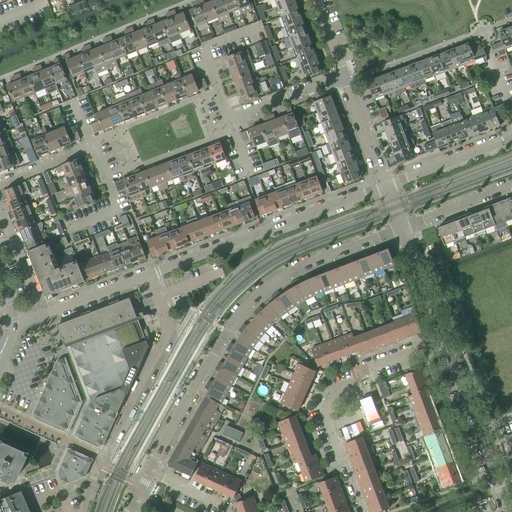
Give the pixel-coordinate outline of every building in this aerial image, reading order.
[(207,22),(198,0),(194,2),(196,7),(190,10),(196,27),(207,22)] [(203,0),(199,0),(198,0),(207,22),(218,18),(211,1),(205,4),(203,0)] [(214,0),(211,1),(218,18),(229,14),(222,0),(214,0)] [(222,0),(229,14),(239,9),(235,0),(222,0)] [(235,0),(239,9),(241,14),(252,10),(248,0),(235,0)] [(277,7),(281,17),(298,11),(294,0),(277,7)] [(256,6),(259,14),(263,12),(267,10),(265,4),(261,6),(261,5),(256,6)] [(77,5),(71,7),(73,14),(79,11),(77,5)] [(174,10),(170,12),(179,33),(190,29),(183,12),(177,15),(174,10)] [(281,17),(285,27),(302,21),(298,11),(281,17)] [(168,19),(162,21),(168,38),(179,33),(170,12),(166,13),(168,19)] [(153,18),(149,20),(158,42),(168,38),(162,21),(156,24),(153,18)] [(147,27),(141,30),(147,46),(158,42),(149,20),(145,22),(147,27)] [(285,27),(289,37),(306,30),(302,21),(285,27)] [(132,27),(128,29),(137,51),(147,46),(141,30),(135,33),(132,27)] [(126,36),(120,39),(126,55),(137,51),(128,29),(124,31),(126,36)] [(511,37),(509,29),(498,33),(502,43),(491,47),(494,54),(497,53),(499,57),(507,54),(505,50),(511,46),(511,37)] [(289,37),(292,47),(310,40),(306,30),(289,37)] [(111,36),(106,38),(116,60),(126,55),(120,39),(113,41),(111,36)] [(105,45),(98,47),(108,70),(118,66),(116,60),(106,38),(103,39),(105,45)] [(292,47),(296,57),(314,50),(310,40),(292,47)] [(465,65),(482,58),(486,57),(484,49),(472,53),(469,44),(458,48),(465,65)] [(90,45),(85,46),(94,68),(95,68),(97,74),(108,70),(98,47),(92,50),(90,45)] [(84,53),(77,56),(84,73),(94,68),(85,46),(82,48),(84,53)] [(454,69),(465,65),(458,48),(448,52),(454,69)] [(225,58),(229,70),(252,61),(247,50),(225,58)] [(296,57),(300,67),(317,61),(314,50),(296,57)] [(444,73),(454,69),(448,52),(438,56),(444,73)] [(84,73),(77,56),(71,59),(69,53),(65,55),(67,60),(66,61),(73,77),(84,73)] [(435,76),(444,73),(438,56),(428,59),(435,76)] [(56,65),(49,68),(56,84),(67,79),(60,63),(57,58),(53,60),(56,65)] [(425,80),(435,76),(428,59),(418,63),(425,80)] [(174,60),(168,62),(171,69),(177,67),(174,60)] [(229,70),(233,80),(250,74),(248,67),(253,65),(252,61),(229,70)] [(317,61),(300,67),(304,78),(322,72),(317,61)] [(419,82),(425,80),(418,63),(408,67),(416,88),(419,86),(420,85),(419,82)] [(41,65),(36,67),(45,88),(56,84),(49,68),(43,70),(41,65)] [(35,74),(28,76),(35,93),(45,88),(36,67),(32,68),(35,74)] [(412,89),(416,88),(408,67),(398,71),(404,88),(410,86),(411,88),(412,89)] [(145,72),(148,77),(154,74),(152,69),(145,72)] [(404,88),(398,71),(388,75),(394,91),(396,97),(399,96),(400,94),(406,91),(404,88)] [(19,73),(15,75),(24,97),(35,93),(28,76),(22,79),(19,73)] [(177,81),(171,84),(177,100),(188,96),(181,80),(179,74),(174,76),(177,81)] [(233,80),(237,91),(260,83),(258,78),(253,80),(250,74),(233,80)] [(24,97),(15,75),(11,77),(13,82),(7,85),(13,101),(24,97)] [(192,75),(181,80),(188,96),(199,91),(192,75)] [(384,95),(394,91),(388,75),(378,79),(384,95)] [(373,99),(384,95),(378,79),(367,83),(373,99)] [(162,81),(158,82),(167,104),(177,100),(171,84),(164,87),(162,81)] [(260,83),(237,91),(242,102),(259,96),(256,89),(266,85),(264,81),(260,83)] [(147,87),(149,90),(150,93),(156,109),(167,104),(158,82),(147,87)] [(141,90),(137,91),(146,113),(156,109),(150,93),(143,95),(141,90)] [(137,91),(127,95),(136,117),(146,113),(137,91)] [(453,95),(456,104),(457,104),(457,105),(462,104),(460,98),(462,97),(461,93),(453,95)] [(127,95),(116,100),(125,122),(136,117),(127,95)] [(455,104),(456,104),(453,95),(446,98),(448,102),(454,100),(455,104)] [(313,103),(317,113),(334,106),(330,96),(313,103)] [(114,107),(108,110),(114,126),(125,122),(116,100),(112,102),(114,107)] [(435,107),(433,103),(423,107),(424,111),(435,107)] [(317,113),(321,123),(338,117),(334,106),(317,113)] [(288,115),(282,117),(288,134),(290,139),(301,135),(293,113),(292,113),(290,108),(286,109),(288,115)] [(494,108),(483,112),(490,129),(500,125),(494,108)] [(114,126),(108,110),(96,115),(103,131),(114,126)] [(483,112),(473,116),(479,133),(490,129),(483,112)] [(273,114),(269,116),(277,138),(288,134),(282,117),(275,119),(273,114)] [(382,123),(386,133),(405,126),(405,125),(406,123),(405,120),(403,119),(401,115),(382,123)] [(17,128),(23,126),(23,125),(22,123),(20,124),(17,116),(16,116),(12,118),(16,128),(17,128)] [(260,125),(267,142),(269,147),(279,143),(277,138),(269,116),(265,117),(267,123),(260,125)] [(461,116),(451,120),(459,141),(469,137),(461,116)] [(462,116),(461,116),(469,137),(479,133),(473,116),(463,120),(462,116)] [(24,121),(27,126),(37,122),(35,117),(24,121)] [(321,123),(324,133),(341,126),(338,117),(321,123)] [(451,120),(441,124),(449,144),(459,141),(451,120)] [(431,128),(434,138),(435,138),(439,148),(449,144),(441,124),(431,128)] [(256,146),(267,142),(260,125),(249,129),(256,146)] [(324,133),(328,143),(345,137),(341,126),(324,133)] [(386,133),(390,143),(407,137),(403,127),(405,126),(386,133)] [(65,127),(54,131),(61,147),(71,143),(65,127)] [(42,130),(44,136),(51,152),(61,147),(54,131),(48,134),(45,128),(42,130)] [(0,135),(0,147),(11,143),(9,139),(7,133),(0,135)] [(29,135),(22,138),(31,162),(38,160),(29,135)] [(44,136),(40,138),(32,140),(39,157),(51,152),(44,136)] [(390,143),(394,153),(413,146),(413,145),(414,143),(412,140),(411,139),(409,136),(407,137),(390,143)] [(329,155),(332,153),(349,147),(345,137),(328,143),(325,145),(329,155)] [(435,138),(434,138),(436,141),(423,146),(426,153),(439,148),(435,138)] [(0,147),(0,159),(10,156),(7,149),(13,147),(11,143),(0,147)] [(216,163),(227,159),(220,143),(209,147),(216,163)] [(413,146),(394,153),(398,164),(415,157),(411,147),(413,146)] [(209,147),(199,151),(207,173),(211,172),(209,166),(216,163),(209,147)] [(332,153),(336,163),(353,157),(349,147),(332,153)] [(199,151),(188,155),(194,172),(200,169),(202,175),(207,173),(199,151)] [(10,156),(0,159),(0,172),(14,166),(20,164),(16,154),(12,155),(10,156)] [(188,155),(177,159),(186,181),(196,177),(194,172),(188,155)] [(336,163),(340,173),(357,167),(353,157),(336,163)] [(64,170),(66,177),(83,170),(78,159),(62,166),(57,168),(59,173),(64,170)] [(177,159),(167,163),(173,180),(179,177),(181,183),(186,181),(177,159)] [(314,160),(318,170),(322,169),(318,159),(314,160)] [(167,163),(156,167),(164,189),(169,188),(166,182),(173,180),(167,163)] [(156,167),(145,171),(152,188),(158,185),(160,191),(164,189),(156,167)] [(357,167),(340,173),(344,184),(361,178),(357,167)] [(64,185),(65,189),(87,180),(83,170),(66,177),(69,183),(64,185)] [(141,192),(143,198),(147,196),(145,190),(152,188),(145,171),(135,175),(141,192)] [(130,203),(143,198),(141,192),(135,175),(115,183),(118,191),(118,192),(125,190),(130,203)] [(261,183),(258,176),(247,180),(250,187),(261,183)] [(317,176),(306,180),(312,196),(323,192),(317,176)] [(72,191),(75,198),(91,191),(87,180),(65,189),(67,193),(72,191)] [(294,180),(285,184),(292,204),(302,200),(296,184),(294,180)] [(306,180),(296,184),(302,200),(312,196),(306,180)] [(4,191),(8,201),(25,194),(29,192),(25,182),(4,191)] [(213,190),(212,186),(211,184),(204,186),(207,192),(213,190)] [(276,192),(282,207),(292,204),(285,184),(275,188),(276,192)] [(192,192),(195,197),(203,194),(200,188),(192,192)] [(91,191),(75,198),(77,204),(72,206),(74,210),(79,208),(79,209),(96,202),(91,191)] [(276,192),(266,196),(272,211),(282,207),(276,192)] [(211,193),(201,197),(203,203),(213,199),(211,193)] [(8,201),(12,211),(29,204),(25,194),(8,201)] [(239,206),(238,206),(244,222),(255,218),(253,212),(256,211),(250,196),(237,201),(239,206)] [(272,211),(266,196),(255,200),(261,215),(272,211)] [(505,202),(499,204),(505,222),(511,218),(511,209),(508,198),(504,200),(505,202)] [(166,200),(157,203),(158,205),(160,210),(168,207),(166,200)] [(227,205),(229,210),(235,225),(244,222),(238,206),(239,206),(237,201),(227,205)] [(12,211),(16,221),(33,214),(29,204),(12,211)] [(505,222),(499,204),(492,207),(492,204),(487,206),(496,228),(496,229),(496,231),(507,227),(505,222)] [(153,205),(147,207),(149,214),(155,212),(153,205)] [(496,228),(487,206),(484,207),(485,209),(478,212),(485,229),(494,226),(495,229),(496,229),(496,228)] [(229,210),(218,214),(224,229),(235,225),(229,210)] [(471,212),(467,214),(475,236),(477,236),(476,233),(485,229),(478,212),(472,214),(471,212)] [(16,221),(21,231),(37,224),(33,214),(16,221)] [(218,214),(208,217),(214,233),(224,229),(218,214)] [(464,217),(458,220),(465,237),(473,234),(474,237),(475,236),(467,214),(464,215),(464,217)] [(122,224),(123,228),(129,225),(128,221),(126,222),(124,216),(119,217),(122,224)] [(208,217),(198,221),(204,237),(214,233),(208,217)] [(187,221),(188,225),(194,241),(204,237),(198,221),(197,218),(187,221)] [(451,220),(447,221),(455,244),(457,243),(456,240),(465,237),(458,220),(452,222),(451,220)] [(455,244),(447,221),(443,223),(444,225),(438,227),(444,245),(453,241),(454,244),(455,244)] [(20,231),(24,241),(41,234),(40,231),(43,230),(43,224),(42,222),(37,224),(21,231),(20,231)] [(188,225),(178,229),(184,245),(194,241),(188,225)] [(178,229),(168,233),(174,248),(184,245),(178,229)] [(49,242),(50,242),(46,232),(41,234),(24,241),(29,252),(49,243),(49,242)] [(168,233),(158,237),(164,252),(174,248),(168,233)] [(129,244),(136,261),(145,257),(137,236),(128,240),(128,241),(129,244)] [(164,252),(158,237),(145,241),(148,249),(150,248),(153,256),(164,252)] [(136,261),(129,244),(128,241),(118,245),(119,248),(125,265),(136,261)] [(79,264),(77,260),(59,267),(49,243),(29,252),(28,252),(33,265),(33,264),(46,297),(52,294),(54,297),(55,297),(53,294),(85,281),(85,280),(79,264)] [(125,265),(119,248),(118,245),(117,243),(107,247),(109,252),(115,268),(125,265)] [(380,247),(376,248),(384,269),(388,268),(389,270),(393,269),(392,266),(395,265),(388,249),(382,251),(380,247)] [(374,254),(368,257),(374,273),(384,269),(376,248),(372,250),(374,254)] [(109,252),(99,256),(105,272),(115,268),(109,252)] [(360,254),(356,256),(364,277),(374,273),(368,257),(362,259),(360,254)] [(99,256),(89,260),(95,276),(105,272),(99,256)] [(354,262),(348,264),(357,287),(359,287),(357,280),(364,277),(356,256),(352,257),(354,262)] [(85,280),(95,276),(89,260),(79,264),(85,280)] [(340,262),(336,263),(344,284),(354,281),(356,288),(357,287),(348,264),(342,266),(340,262)] [(334,270),(328,272),(334,288),(344,284),(336,263),(332,265),(334,270)] [(320,269),(316,271),(324,292),(334,288),(328,272),(322,274),(320,269)] [(314,277),(307,280),(315,296),(322,293),(324,292),(316,271),(312,273),(314,277)] [(299,279),(295,281),(304,301),(310,298),(315,296),(307,280),(301,283),(299,279)] [(293,287),(287,291),(297,306),(300,304),(304,301),(295,281),(290,283),(293,287)] [(279,291),(275,294),(288,312),(290,310),(297,306),(287,291),(282,295),(279,291)] [(274,300),(269,305),(280,318),(288,312),(275,294),(271,296),(274,300)] [(141,319),(140,317),(137,318),(130,298),(120,301),(120,302),(58,325),(65,345),(70,343),(73,350),(91,400),(76,433),(78,438),(98,447),(103,445),(126,394),(128,394),(149,346),(147,340),(146,341),(138,320),(141,319)] [(261,306),(257,309),(272,325),(277,320),(280,318),(269,305),(264,309),(261,306)] [(412,308),(402,312),(411,336),(421,332),(412,308)] [(257,315),(253,321),(266,332),(272,325),(257,309),(254,312),(257,315)] [(404,319),(394,322),(401,340),(411,336),(402,312),(401,312),(404,319)] [(245,323),(242,326),(259,340),(264,333),(266,332),(253,321),(248,326),(245,323)] [(394,322),(384,326),(391,344),(401,340),(394,322)] [(243,333),(239,339),(254,348),(259,340),(242,326),(239,330),(243,333)] [(384,326),(374,330),(381,347),(391,344),(384,326)] [(374,330),(364,334),(371,351),(381,347),(374,330)] [(352,333),(342,337),(349,354),(359,351),(354,338),(352,333)] [(364,334),(354,338),(359,351),(360,355),(371,351),(364,334)] [(342,337),(332,341),(339,358),(349,354),(342,337)] [(231,342),(229,346),(248,357),(249,355),(254,348),(239,339),(236,344),(231,342)] [(289,341),(285,345),(289,350),(293,345),(289,341)] [(332,341),(322,344),(328,362),(339,358),(332,341)] [(316,361),(312,362),(318,366),(328,362),(322,344),(312,348),(316,361)] [(231,353),(228,358),(242,367),(248,357),(229,346),(226,350),(231,353)] [(220,361),(218,365),(237,376),(242,367),(228,358),(225,364),(220,361)] [(36,418),(62,430),(67,428),(79,402),(62,359),(57,361),(34,413),(36,418)] [(299,363),(294,373),(311,381),(318,366),(312,362),(310,368),(299,363)] [(253,372),(258,375),(262,366),(258,363),(253,372)] [(220,371),(217,377),(232,385),(237,376),(218,365),(216,369),(220,371)] [(406,374),(409,384),(426,378),(423,368),(406,374)] [(294,373),(290,383),(307,391),(311,381),(294,373)] [(209,380),(207,384),(226,395),(232,385),(217,377),(214,382),(209,380)] [(409,384),(413,394),(419,392),(420,392),(426,390),(430,388),(426,378),(409,384)] [(378,385),(382,395),(389,392),(385,382),(378,385)] [(290,383),(286,393),(302,401),(307,391),(290,383)] [(226,395),(207,384),(204,388),(208,390),(168,462),(169,466),(192,476),(199,460),(194,458),(196,454),(198,455),(225,407),(221,404),(226,395)] [(409,396),(413,406),(430,400),(426,390),(420,392),(419,392),(413,394),(409,396)] [(292,408),(289,414),(295,416),(302,401),(286,393),(281,403),(292,408)] [(413,406),(416,417),(433,410),(430,400),(413,406)] [(416,417),(420,427),(437,420),(433,410),(416,417)] [(278,422),(282,433),(299,426),(295,416),(289,414),(291,418),(278,422)] [(420,427),(424,437),(441,430),(437,420),(420,427)] [(224,433),(240,441),(244,432),(228,424),(224,433)] [(282,433),(286,443),(303,436),(299,426),(282,433)] [(424,437),(428,447),(445,441),(441,430),(424,437)] [(286,443),(290,453),(307,446),(303,436),(286,443)] [(345,443),(349,454),(366,447),(362,437),(345,443)] [(428,447),(432,457),(449,451),(445,441),(428,447)] [(0,481),(6,484),(14,481),(26,453),(21,451),(0,442),(0,481)] [(222,445),(218,454),(224,457),(228,448),(222,445)] [(294,463),(298,461),(311,456),(307,446),(290,453),(294,463)] [(349,454),(353,464),(370,457),(366,447),(349,454)] [(58,473),(63,485),(85,476),(91,463),(89,458),(72,451),(68,452),(58,473)] [(432,457),(436,467),(453,461),(449,451),(432,457)] [(298,461),(302,471),(319,465),(315,454),(311,456),(298,461)] [(353,464),(357,474),(374,467),(370,457),(353,464)] [(436,467),(439,477),(456,471),(453,461),(436,467)] [(194,480),(204,484),(212,467),(202,463),(194,480)] [(319,465),(302,471),(306,482),(323,475),(319,465)] [(204,484),(214,489),(221,472),(212,467),(204,484)] [(357,474),(360,484),(378,478),(374,467),(357,474)] [(456,471),(439,477),(443,488),(460,481),(456,471)] [(214,489),(224,493),(231,476),(221,472),(214,489)] [(224,493),(234,498),(240,494),(236,493),(241,481),(231,476),(224,493)] [(319,483),(323,493),(340,487),(336,476),(319,483)] [(360,484),(364,494),(382,488),(378,478),(360,484)] [(323,493),(327,503),(344,497),(340,487),(323,493)] [(364,494),(368,504),(385,498),(382,488),(364,494)] [(0,499),(0,506),(2,511),(24,501),(20,491),(0,499)] [(234,498),(239,511),(242,511),(257,506),(253,496),(242,500),(240,494),(234,498)] [(327,503),(329,511),(334,511),(348,507),(344,497),(327,503)] [(385,498),(368,504),(371,511),(379,511),(389,508),(385,498)] [(2,511),(23,511),(28,510),(24,501),(2,511)]
